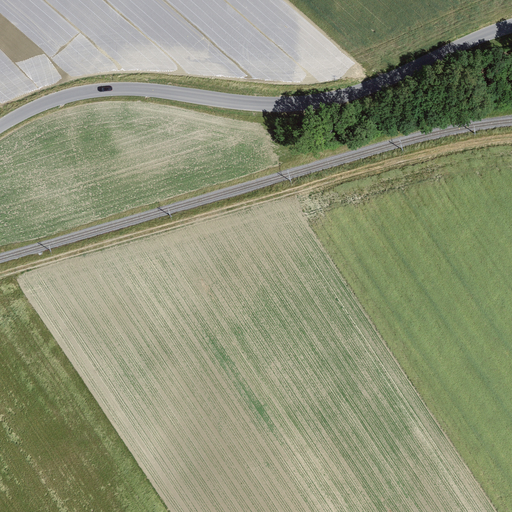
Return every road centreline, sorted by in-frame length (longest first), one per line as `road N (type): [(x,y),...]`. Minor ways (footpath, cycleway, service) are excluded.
road 1 (tertiary): [(0,126),(48,101),(121,88),(246,103),(333,100),(511,25)]
road 2 (track): [(511,137),(414,153),(0,276)]
